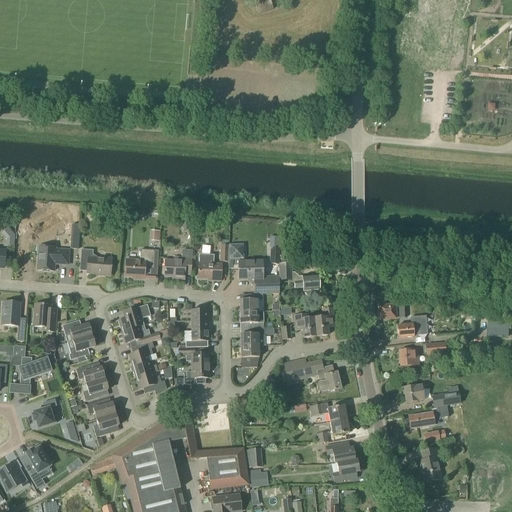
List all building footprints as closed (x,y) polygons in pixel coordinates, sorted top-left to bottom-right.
[(257,15),(272,11),(269,0),(264,0),(253,3),(257,15)] [(8,240),(13,235),(7,228),(1,233),(8,240)] [(159,243),(159,232),(151,231),(150,242),(159,243)] [(70,237),(70,250),(78,250),(79,238),(70,237)] [(228,263),(228,247),(220,246),(220,262),(228,263)] [(230,259),(243,260),(244,247),(231,246),(230,259)] [(67,266),(68,252),(55,251),(55,249),(38,248),(37,271),(53,272),(54,265),(67,266)] [(278,266),(279,249),(270,249),(269,265),(278,266)] [(110,276),(111,262),(103,261),(103,260),(92,259),(92,251),(81,251),(80,262),(87,262),(86,274),(110,276)] [(153,269),(154,252),(140,251),(139,264),(125,263),(125,277),(144,278),(144,269),(153,269)] [(165,262),(164,278),(177,278),(177,280),(184,281),(184,275),(190,276),(191,260),(192,251),(182,251),(182,259),(182,262),(165,262)] [(198,264),(197,279),(213,280),(213,282),(220,282),(221,265),(213,265),(214,256),(198,256),(198,264)] [(253,295),(262,295),(279,295),(278,277),(262,277),(262,263),(238,264),(238,280),(253,280),(253,295)] [(279,282),(292,281),(292,264),(278,264),(279,282)] [(319,291),(318,277),(302,278),(302,282),(294,282),(295,289),(303,288),(303,292),(304,292),(304,294),(307,297),(311,297),(314,294),(314,291),(319,291)] [(262,301),(262,295),(253,295),(253,296),(249,296),(249,301),(239,302),(239,313),(257,313),(257,301),(262,301)] [(18,327),(20,304),(3,303),(1,326),(18,327)] [(54,333),(55,321),(49,321),(50,307),(34,305),(33,328),(48,329),(48,333),(54,333)] [(131,318),(118,322),(121,333),(139,328),(144,326),(142,321),(141,320),(150,317),(147,306),(129,311),(131,318)] [(379,320),(395,319),(394,306),(378,307),(379,320)] [(313,320),(315,338),(327,336),(326,324),(333,324),(332,309),(324,310),(325,318),(313,320)] [(190,322),(208,322),(207,311),(190,312),(190,322)] [(257,313),(239,313),(240,325),(250,324),(250,330),(263,330),(262,313),(257,313)] [(315,338),(313,320),(302,321),(301,316),(294,317),(295,329),(302,328),(303,339),(315,338)] [(511,338),(511,324),(487,321),(486,338),(511,338)] [(70,336),(72,342),(91,337),(88,325),(80,328),(78,322),(62,327),(65,337),(70,336)] [(190,332),(208,332),(208,322),(190,322),(190,332)] [(412,328),(412,325),(397,327),(398,339),(413,338),(413,335),(422,334),(421,328),(412,328)] [(139,328),(121,333),(125,345),(138,341),(140,346),(151,343),(159,340),(158,335),(150,337),(148,331),(145,331),(144,326),(139,328)] [(282,341),(291,340),(290,328),(280,329),(282,341)] [(240,347),(258,347),(258,337),(265,337),(264,330),(263,330),(250,330),(250,336),(240,336),(240,347)] [(191,333),(183,333),(183,343),(185,343),(185,349),(201,349),(201,343),(208,343),(208,332),(191,333)] [(91,337),(72,342),(74,349),(68,351),(70,355),(68,356),(70,361),(76,360),(78,359),(76,353),(94,348),(91,337)] [(477,352),(486,352),(485,342),(477,342),(477,352)] [(142,352),(128,356),(132,367),(132,368),(142,365),(149,363),(147,357),(152,356),(150,349),(153,349),(151,343),(140,346),(142,352)] [(425,357),(445,356),(444,344),(424,346),(425,357)] [(12,358),(11,367),(21,367),(20,367),(20,369),(19,369),(20,372),(20,375),(19,386),(19,393),(29,394),(29,387),(30,379),(51,372),(49,368),(47,360),(46,360),(31,365),(31,364),(31,359),(24,359),(25,348),(13,347),(13,348),(12,357),(12,358)] [(258,347),(240,347),(240,359),(251,359),(251,362),(251,369),(256,369),(258,359),(258,347)] [(191,368),(209,367),(208,355),(194,355),(194,349),(178,350),(178,357),(185,357),(185,362),(191,362),(191,368)] [(400,368),(411,367),(419,366),(417,351),(399,352),(400,368)] [(306,365),(305,361),(297,362),(283,366),(287,383),(302,379),(301,375),(317,371),(320,384),(316,385),(317,393),(328,391),(328,393),(340,390),(336,374),(333,374),(331,367),(323,369),(321,361),(306,365)] [(132,367),(130,368),(131,373),(133,372),(135,379),(152,374),(157,372),(155,366),(150,368),(149,363),(142,365),(132,368),(132,367)] [(85,385),(104,380),(101,369),(90,372),(89,366),(75,370),(78,381),(84,379),(85,385)] [(209,367),(191,368),(191,373),(186,373),(186,379),(183,380),(183,386),(195,385),(195,379),(209,379),(209,367)] [(135,379),(138,390),(152,386),(154,392),(155,397),(166,391),(166,389),(164,382),(161,383),(159,377),(154,379),(152,374),(135,379)] [(104,380),(85,385),(85,386),(81,387),(83,393),(82,393),(85,403),(98,399),(97,394),(107,391),(104,380)] [(423,392),(422,386),(414,388),(414,387),(403,389),(406,404),(422,402),(424,401),(423,400),(422,392),(423,392)] [(457,388),(447,390),(448,395),(431,398),(433,408),(459,404),(457,393),(457,388)] [(511,392),(501,392),(501,411),(511,410),(511,392)] [(482,393),(468,393),(468,412),(470,412),(470,414),(476,414),(476,412),(482,412),(482,393)] [(33,415),(31,416),(33,423),(35,422),(37,430),(56,424),(51,409),(56,407),(54,400),(42,404),(44,410),(33,414),(33,415)] [(96,421),(115,415),(111,404),(101,407),(99,402),(86,406),(89,416),(94,415),(96,421)] [(311,418),(323,416),(321,405),(309,408),(311,418)] [(329,424),(346,420),(344,407),(327,410),(329,424)] [(431,410),(431,414),(408,418),(408,420),(405,421),(406,428),(410,429),(410,430),(433,427),(432,420),(448,418),(446,408),(431,410)] [(115,415),(96,421),(98,426),(92,428),(94,433),(96,439),(109,435),(107,430),(118,426),(115,415)] [(332,437),(349,434),(346,420),(329,424),(332,437)] [(184,511),(173,466),(168,443),(193,438),(190,422),(162,423),(138,439),(111,456),(113,467),(114,472),(116,471),(121,487),(127,486),(133,511),(184,511)] [(425,445),(439,442),(437,432),(422,435),(425,445)] [(69,434),(70,440),(77,443),(75,433),(69,434)] [(316,445),(328,443),(326,434),(315,436),(316,445)] [(511,455),(511,436),(500,436),(500,447),(498,447),(498,453),(500,453),(500,455),(511,455)] [(175,451),(190,451),(190,442),(175,443),(175,451)] [(354,461),(352,449),(338,452),(337,446),(325,448),(327,456),(332,455),(334,465),(354,461)] [(38,490),(45,486),(39,475),(51,468),(51,467),(53,465),(48,456),(46,457),(41,448),(35,452),(34,451),(27,455),(33,465),(26,468),(38,490)] [(423,485),(439,481),(437,475),(440,474),(436,459),(439,458),(437,449),(420,453),(422,461),(418,462),(423,485)] [(247,487),(243,456),(242,450),(205,452),(210,491),(247,487)] [(250,470),(262,468),(260,450),(248,451),(248,452),(244,452),(247,469),(250,469),(250,470)] [(354,461),(334,465),(336,465),(338,474),(332,475),(334,483),(345,481),(344,475),(358,472),(356,460),(354,461)] [(9,464),(0,469),(0,477),(8,492),(20,485),(22,488),(28,485),(19,470),(14,473),(9,464)] [(510,504),(511,485),(500,485),(499,495),(498,495),(497,501),(499,501),(499,503),(510,504)] [(212,511),(241,511),(239,495),(211,498),(212,511)] [(337,500),(332,500),(330,499),(330,505),(330,508),(338,508),(338,505),(338,500),(337,500)] [(300,503),(300,500),(291,501),(292,504),(291,504),(292,511),(301,511),(300,503)] [(44,511),(56,511),(56,503),(43,504),(44,511)]
